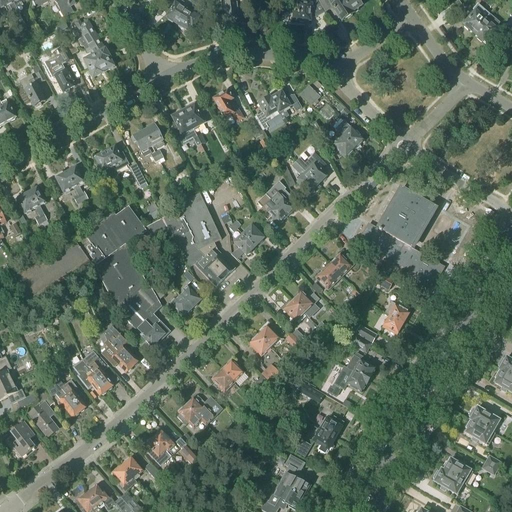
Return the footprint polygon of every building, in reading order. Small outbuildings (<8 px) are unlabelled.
[(0,0),(0,16),(4,18),(9,16),(12,22),(16,20),(9,7),(5,0),(0,0)] [(5,0),(9,7),(16,20),(21,17),(14,5),(20,2),(19,2),(18,0),(5,0)] [(52,0),(35,0),(32,2),(36,10),(53,1),(52,0)] [(58,0),(54,3),(63,19),(72,14),(68,8),(73,5),(74,4),(75,2),(73,0),(58,0)] [(175,5),(167,18),(167,19),(168,21),(167,22),(172,25),(173,24),(177,26),(186,11),(188,7),(185,4),(178,0),(176,4),(175,5)] [(225,22),(227,22),(228,22),(229,22),(233,22),(234,21),(238,20),(236,4),(244,3),(243,0),(227,0),(228,2),(224,2),(223,2),(224,16),(225,22)] [(293,17),(292,21),(298,22),(299,23),(301,23),(303,24),(304,23),(307,23),(310,23),(310,19),(310,18),(316,19),(325,14),(325,12),(317,0),(308,0),(303,0),(298,0),(298,9),(298,14),(295,14),(293,13),(293,17)] [(327,0),(317,0),(325,12),(325,14),(326,14),(332,9),(341,22),(341,23),(346,20),(347,20),(351,18),(351,17),(351,16),(352,16),(341,0),(331,0),(329,2),(327,0)] [(355,0),(341,0),(352,16),(356,13),(356,10),(358,9),(361,7),(355,0)] [(198,1),(194,6),(199,14),(204,11),(198,1)] [(459,1),(450,7),(453,11),(462,5),(459,1)] [(475,13),(463,26),(464,27),(463,29),(467,32),(468,31),(473,35),(489,16),(478,6),(477,6),(472,11),(475,13)] [(186,11),(177,26),(178,27),(178,28),(181,30),(183,30),(186,32),(188,31),(189,31),(191,29),(192,30),(196,24),(199,19),(186,11)] [(489,16),(473,35),(477,39),(476,40),(481,44),(482,43),(486,47),(488,45),(492,40),(491,40),(490,39),(501,27),(489,16)] [(21,17),(16,20),(22,30),(26,28),(21,17)] [(77,29),(72,32),(80,46),(83,45),(83,46),(86,44),(89,47),(98,41),(87,23),(87,24),(83,26),(80,21),(74,25),(77,29)] [(55,27),(58,33),(67,28),(64,22),(55,27)] [(83,45),(80,46),(81,48),(82,48),(83,48),(86,52),(90,49),(92,53),(94,57),(95,57),(103,73),(104,73),(105,73),(112,68),(108,61),(109,60),(98,41),(89,47),(86,44),(83,46),(83,45)] [(70,43),(64,46),(65,48),(70,58),(78,53),(76,49),(72,48),(70,43)] [(61,59),(54,62),(61,75),(55,78),(63,94),(64,94),(65,94),(70,92),(69,91),(74,89),(72,86),(72,85),(72,84),(69,77),(68,77),(65,72),(62,67),(72,61),(70,58),(65,48),(58,52),(60,56),(61,59)] [(85,62),(84,62),(93,80),(100,76),(101,75),(103,73),(95,57),(94,57),(85,62)] [(20,83),(20,84),(22,88),(24,93),(28,100),(33,109),(34,108),(35,110),(42,107),(40,105),(41,105),(45,102),(37,86),(45,82),(37,67),(32,70),(37,79),(34,81),(32,77),(27,80),(20,83)] [(300,96),(311,107),(320,98),(309,87),(300,96)] [(220,98),(214,102),(224,120),(231,116),(235,124),(236,124),(242,120),(233,104),(227,94),(225,95),(224,93),(219,96),(220,98)] [(278,115),(285,126),(289,124),(286,119),(288,118),(284,112),(289,109),(281,94),(279,95),(278,95),(275,97),(274,98),(270,101),(268,99),(278,115)] [(257,106),(262,114),(254,119),(262,133),(268,129),(265,125),(279,117),(278,115),(268,99),(267,100),(265,100),(263,101),(262,103),(257,106)] [(0,102),(0,114),(5,125),(10,122),(11,122),(15,121),(16,119),(10,109),(8,104),(2,107),(0,102)] [(345,111),(339,105),(335,109),(344,119),(349,114),(345,110),(345,111)] [(186,112),(183,113),(193,133),(194,133),(197,131),(197,129),(201,127),(207,123),(205,120),(203,115),(200,117),(199,117),(195,110),(194,108),(192,109),(190,108),(186,110),(186,112)] [(173,118),(172,119),(177,129),(173,131),(177,139),(178,139),(181,144),(183,143),(184,145),(193,140),(194,140),(197,138),(194,133),(193,133),(183,113),(179,115),(177,114),(174,116),(173,118)] [(337,134),(354,151),(355,150),(355,151),(360,147),(359,146),(363,142),(343,122),(334,131),(337,134)] [(317,137),(323,133),(316,123),(311,126),(317,137)] [(147,132),(143,134),(151,149),(155,147),(157,151),(164,147),(162,143),(154,128),(152,129),(151,127),(146,130),(147,132)] [(256,139),(258,138),(263,135),(258,127),(252,131),(256,139)] [(445,142),(450,137),(446,133),(441,137),(445,142)] [(134,138),(133,139),(140,152),(143,159),(150,156),(151,155),(154,154),(151,149),(143,134),(138,136),(137,135),(133,137),(134,138)] [(353,152),(354,151),(337,134),(327,144),(326,147),(327,149),(329,152),(333,157),(338,153),(345,160),(349,156),(351,156),(353,154),(353,152)] [(194,140),(193,140),(197,148),(201,146),(198,138),(197,138),(194,140)] [(261,143),(260,144),(263,150),(269,147),(266,140),(265,140),(261,143)] [(108,152),(104,154),(112,169),(113,169),(115,173),(129,166),(122,154),(119,155),(118,155),(115,149),(113,150),(112,149),(108,151),(108,152)] [(159,152),(155,154),(159,162),(160,165),(165,163),(163,160),(159,152)] [(95,159),(94,160),(97,167),(102,175),(112,169),(104,154),(101,156),(99,156),(96,157),(95,159)] [(155,154),(150,156),(154,164),(157,170),(157,169),(162,167),(160,165),(159,162),(155,154)] [(184,167),(179,157),(173,161),(178,170),(184,167)] [(300,160),(296,164),(318,186),(321,183),(325,183),(327,180),(328,177),(311,159),(305,165),(300,160)] [(295,164),(291,168),(302,178),(297,183),(297,184),(309,195),(310,194),(313,195),(316,192),(316,188),(317,187),(318,186),(296,164),(295,164)] [(136,165),(128,169),(139,188),(140,188),(141,190),(147,187),(146,185),(146,184),(136,165)] [(69,173),(66,175),(73,190),(74,189),(78,196),(77,197),(81,204),(88,201),(84,193),(82,194),(79,187),(84,184),(76,169),(74,170),(73,170),(69,171),(69,173)] [(191,177),(198,188),(211,181),(204,170),(191,177)] [(56,180),(55,180),(63,195),(73,190),(66,175),(62,177),(60,176),(57,178),(56,180)] [(112,178),(117,186),(121,184),(117,175),(112,178)] [(88,182),(93,192),(99,190),(93,179),(88,182)] [(279,183),(265,197),(286,218),(289,215),(291,215),(293,213),(293,211),(294,210),(287,203),(291,199),(284,192),(286,190),(279,183)] [(30,193),(27,195),(35,210),(39,217),(43,224),(47,222),(40,208),(45,205),(37,190),(36,191),(34,190),(31,192),(30,193)] [(429,218),(435,209),(402,191),(397,200),(392,209),(388,215),(384,222),(379,232),(368,226),(358,243),(383,257),(405,269),(429,283),(438,266),(420,255),(411,250),(417,240),(420,234),(425,227),(429,218)] [(161,221),(144,230),(149,239),(154,241),(168,233),(173,243),(176,248),(184,262),(188,270),(194,267),(197,270),(216,289),(224,280),(234,271),(234,270),(216,252),(217,252),(215,248),(214,245),(221,241),(197,193),(195,194),(193,195),(190,196),(190,197),(191,200),(178,206),(174,209),(175,211),(167,215),(160,219),(161,221)] [(18,200),(16,201),(24,216),(35,210),(27,195),(23,197),(22,197),(18,198),(18,200)] [(77,197),(73,199),(77,206),(81,204),(77,197)] [(265,197),(257,205),(258,207),(261,210),(258,213),(260,216),(265,221),(267,223),(271,219),(278,226),(279,225),(281,225),(283,223),(283,221),(286,218),(265,197)] [(70,248),(14,279),(19,288),(28,306),(91,262),(96,268),(93,269),(109,299),(118,315),(122,319),(136,333),(138,332),(140,335),(142,337),(141,338),(148,345),(152,349),(152,348),(155,348),(158,345),(158,343),(168,332),(153,316),(161,309),(158,303),(158,302),(151,290),(150,290),(147,286),(147,285),(127,248),(141,237),(149,239),(144,230),(143,231),(128,209),(115,219),(113,216),(111,218),(83,238),(84,239),(77,244),(75,246),(70,248)] [(157,210),(149,214),(153,221),(161,217),(157,210)] [(27,227),(22,216),(17,219),(22,229),(27,227)] [(39,217),(34,219),(38,227),(43,225),(43,224),(39,217)] [(232,226),(237,230),(241,227),(236,222),(232,226)] [(16,225),(10,228),(15,238),(21,234),(16,225)] [(233,234),(237,230),(232,226),(229,229),(233,234)] [(251,228),(243,236),(255,248),(258,245),(260,245),(263,243),(263,241),(263,240),(262,239),(251,228)] [(243,236),(234,245),(238,248),(239,250),(240,251),(243,254),(246,257),(247,256),(249,257),(251,254),(251,253),(255,248),(243,236)] [(234,253),(230,256),(231,256),(237,261),(240,258),(243,254),(240,251),(239,250),(234,253)] [(331,264),(330,266),(342,278),(352,268),(356,265),(347,255),(343,259),(340,256),(334,261),(331,264)] [(325,271),(316,280),(328,292),(342,278),(330,266),(328,267),(327,267),(325,270),(325,271)] [(371,280),(377,275),(369,266),(363,271),(371,280)] [(184,277),(190,284),(194,280),(188,273),(184,277)] [(394,282),(380,274),(374,284),(389,292),(394,282)] [(323,292),(315,285),(311,289),(318,296),(323,292)] [(151,290),(158,302),(158,303),(159,302),(164,297),(154,286),(151,290)] [(184,293),(180,298),(192,310),(193,310),(195,310),(197,307),(197,306),(201,302),(186,287),(183,291),(182,291),(183,292),(184,293)] [(72,303),(68,293),(61,296),(65,306),(72,303)] [(296,299),(292,303),(304,315),(310,320),(319,311),(314,306),(319,301),(313,295),(307,301),(301,294),(300,295),(299,295),(296,298),(296,299)] [(173,300),(169,304),(183,319),(187,315),(189,315),(192,312),(192,311),(192,310),(180,298),(175,302),(173,300)] [(295,324),(304,315),(292,303),(288,307),(287,307),(284,309),(284,311),(283,312),(295,324)] [(391,303),(385,314),(389,317),(403,325),(410,314),(408,313),(409,312),(410,310),(409,309),(404,306),(402,310),(396,306),(391,303)] [(389,317),(383,328),(397,336),(403,325),(389,317)] [(317,328),(322,332),(325,329),(321,324),(317,328)] [(376,337),(361,327),(356,334),(372,344),(376,337)] [(111,328),(104,335),(107,342),(106,343),(132,368),(138,363),(126,351),(123,348),(128,344),(117,334),(111,328)] [(258,337),(271,350),(280,341),(267,328),(266,329),(265,329),(262,331),(262,333),(258,337)] [(318,336),(322,332),(317,328),(313,332),(318,336)] [(100,337),(100,338),(103,345),(107,349),(101,356),(114,369),(118,365),(127,374),(128,373),(130,373),(132,370),(132,369),(132,368),(106,343),(107,342),(104,335),(100,337)] [(291,335),(285,341),(296,353),(303,347),(298,342),(292,336),(291,335)] [(262,359),(271,350),(258,337),(254,341),(253,341),(250,343),(250,345),(249,346),(262,359)] [(303,338),(298,342),(303,347),(304,347),(305,349),(309,345),(303,338)] [(366,353),(370,346),(355,338),(351,345),(366,353)] [(281,360),(288,368),(294,363),(286,355),(281,360)] [(354,358),(346,370),(367,383),(369,380),(370,380),(372,377),(371,376),(375,370),(362,362),(364,360),(356,355),(354,358)] [(88,362),(84,364),(107,392),(109,391),(110,391),(112,390),(112,388),(113,388),(106,379),(102,373),(108,368),(101,358),(99,360),(95,356),(88,362)] [(0,368),(8,364),(5,358),(1,361),(0,358),(0,368)] [(497,371),(511,379),(511,364),(504,360),(502,362),(500,361),(495,368),(498,370),(497,371)] [(231,362),(221,372),(234,385),(235,383),(239,387),(248,379),(244,375),(236,366),(231,362)] [(0,389),(12,383),(7,372),(11,370),(8,364),(0,368),(0,389)] [(80,367),(77,369),(83,377),(79,379),(88,391),(92,388),(93,387),(95,389),(101,397),(103,396),(104,396),(107,394),(107,393),(107,392),(84,364),(80,367)] [(261,376),(272,387),(281,377),(271,366),(261,376)] [(331,388),(327,393),(336,398),(340,393),(338,392),(340,389),(344,391),(347,385),(361,393),(367,383),(346,370),(344,369),(332,389),(331,388)] [(511,379),(497,371),(497,372),(492,380),(494,381),(492,385),(511,396),(511,379)] [(221,372),(212,381),(224,394),(234,385),(221,372)] [(270,386),(262,378),(252,388),(262,397),(267,392),(266,391),(270,386)] [(299,391),(302,386),(293,381),(291,386),(299,391)] [(60,383),(57,385),(57,386),(77,411),(79,414),(80,413),(82,414),(84,412),(84,411),(85,410),(80,403),(82,402),(85,400),(81,395),(76,390),(71,382),(64,387),(60,383)] [(12,383),(0,389),(0,402),(10,398),(14,405),(25,400),(21,391),(17,394),(12,383)] [(51,386),(46,389),(50,399),(50,400),(56,395),(61,402),(58,404),(59,406),(62,413),(65,411),(66,409),(74,419),(75,418),(76,419),(78,417),(78,415),(79,414),(77,411),(57,386),(57,385),(54,388),(53,388),(51,386)] [(299,391),(298,393),(319,405),(323,398),(312,392),(302,386),(299,391)] [(35,403),(32,396),(27,399),(30,406),(35,403)] [(45,403),(29,415),(48,439),(58,431),(47,417),(53,413),(49,408),(54,404),(50,400),(50,399),(45,403)] [(194,400),(186,407),(197,419),(199,421),(201,423),(205,427),(209,424),(222,411),(211,400),(205,406),(198,399),(195,402),(194,400)] [(199,421),(197,419),(186,407),(179,415),(180,416),(177,419),(186,428),(189,425),(194,430),(201,423),(199,421)] [(282,410),(277,419),(284,423),(289,414),(282,410)] [(469,421),(492,435),(499,423),(475,410),(474,412),(471,411),(467,418),(469,420),(469,421)] [(342,432),(341,431),(341,429),(343,425),(333,418),(331,421),(325,418),(325,419),(324,419),(318,429),(319,430),(318,431),(335,440),(337,436),(340,436),(342,432)] [(492,435),(469,421),(468,422),(464,430),(466,431),(464,435),(487,449),(494,436),(492,435)] [(21,459),(34,450),(26,440),(32,435),(23,424),(10,434),(16,442),(11,446),(21,459)] [(221,443),(224,440),(229,435),(225,431),(220,436),(217,439),(221,443)] [(332,445),(335,440),(318,431),(315,436),(317,437),(314,443),(321,447),(318,452),(325,456),(328,451),(328,452),(329,450),(331,450),(333,447),(332,445)] [(157,437),(154,439),(168,455),(170,454),(171,456),(172,457),(176,454),(177,452),(190,466),(184,472),(189,477),(203,464),(181,439),(174,446),(174,445),(175,444),(173,442),(171,440),(169,441),(165,436),(162,432),(160,434),(159,433),(157,435),(157,437)] [(148,445),(146,446),(159,460),(160,458),(164,462),(165,464),(167,462),(170,459),(169,459),(167,456),(168,455),(154,439),(152,441),(150,441),(148,443),(148,445)] [(213,452),(218,446),(221,443),(217,439),(214,442),(208,447),(213,452)] [(302,442),(296,453),(305,458),(311,447),(302,442)] [(278,486),(302,499),(303,496),(302,496),(307,487),(298,483),(301,477),(297,474),(302,464),(289,457),(283,467),(289,471),(285,479),(283,478),(278,486)] [(488,458),(485,464),(496,471),(497,471),(501,465),(488,458)] [(124,465),(122,467),(134,480),(143,473),(142,472),(131,459),(128,463),(127,463),(124,464),(124,465)] [(440,472),(465,486),(472,474),(449,461),(447,465),(444,464),(440,472)] [(485,464),(481,470),(494,478),(497,471),(496,471),(485,464)] [(144,470),(161,488),(166,483),(150,465),(144,470)] [(118,471),(113,475),(120,482),(118,484),(121,488),(126,493),(136,484),(135,482),(134,480),(122,467),(121,468),(121,467),(117,470),(118,471)] [(177,477),(183,483),(188,479),(182,472),(177,477)] [(465,487),(465,486),(440,472),(438,474),(436,473),(431,480),(434,482),(433,484),(456,498),(463,486),(465,487)] [(300,502),(302,499),(278,486),(274,493),(276,494),(271,504),(265,501),(259,511),(261,511),(275,511),(277,508),(282,511),(285,505),(294,510),(299,502),(300,502)] [(91,489),(87,492),(88,494),(87,495),(98,508),(99,510),(103,507),(104,506),(107,510),(108,511),(115,506),(117,508),(119,511),(131,511),(120,499),(114,505),(110,500),(105,493),(104,494),(103,495),(100,491),(97,487),(92,491),(91,489)] [(126,494),(120,499),(131,511),(139,511),(141,511),(126,494)] [(81,500),(78,502),(85,511),(92,511),(98,508),(87,495),(85,497),(83,496),(81,498),(81,500)]
